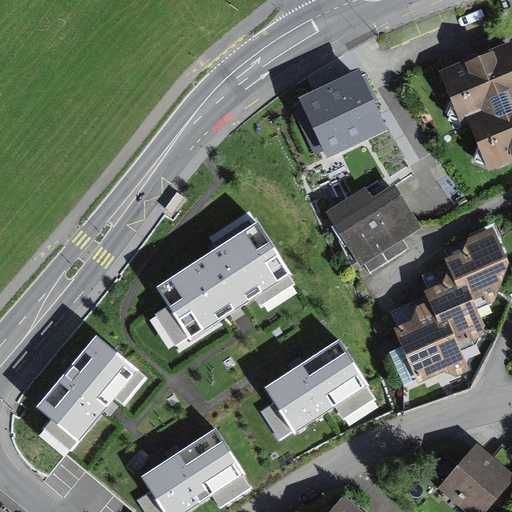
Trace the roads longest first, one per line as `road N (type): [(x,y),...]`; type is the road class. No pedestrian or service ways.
road 1 (secondary): [(0,355),(213,101),(333,16)]
road 2 (residential): [(276,511),(365,454),(500,407)]
road 3 (residential): [(511,195),(371,284)]
